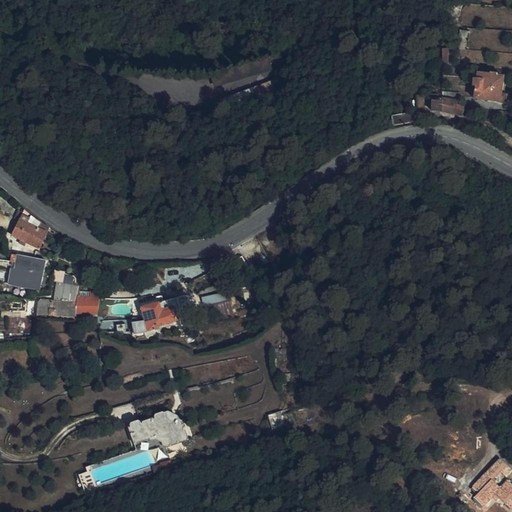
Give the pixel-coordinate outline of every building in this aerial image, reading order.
[(469,53),(473,35),(463,33),(459,52),(469,53)] [(266,69),(269,68),(267,61),(231,67),(234,85),(267,79),(266,69)] [(477,72),(476,78),(475,86),(474,98),(499,101),(500,93),(504,94),(506,75),(477,72)] [(276,78),(256,87),(260,95),(279,87),(276,78)] [(459,105),(461,93),(443,92),(442,98),(457,100),(456,105),(459,105)] [(441,110),(442,99),(437,98),(437,100),(432,99),(432,109),(441,110)] [(463,106),(459,105),(456,105),(457,100),(442,98),(442,99),(441,110),(441,111),(462,113),(463,106)] [(392,114),(393,124),(418,120),(416,110),(392,114)] [(32,217),(22,209),(21,213),(17,221),(11,236),(19,239),(25,242),(39,248),(48,228),(32,217)] [(17,221),(21,213),(16,211),(13,219),(17,221)] [(34,257),(15,255),(15,257),(9,256),(8,263),(10,262),(14,263),(13,269),(10,268),(8,284),(39,288),(44,259),(34,257)] [(250,267),(242,256),(236,260),(230,263),(238,275),(250,267)] [(233,308),(230,292),(204,298),(207,314),(233,308)] [(156,297),(156,298),(158,304),(165,302),(163,296),(163,295),(156,297)] [(99,298),(77,297),(77,299),(77,302),(76,311),(98,312),(99,298)] [(165,302),(158,304),(142,309),(146,322),(133,322),(134,332),(178,320),(177,318),(184,316),(177,298),(165,302)] [(76,311),(77,302),(42,300),(41,311),(46,311),(45,314),(75,315),(76,311)] [(289,368),(289,348),(281,348),(282,354),(279,354),(279,361),(282,361),(282,368),(289,368)] [(140,429),(130,432),(134,445),(155,438),(163,441),(164,444),(166,449),(171,447),(188,441),(184,428),(182,422),(165,413),(163,417),(141,424),(139,425),(140,429)] [(155,438),(134,445),(136,451),(154,445),(155,447),(164,444),(163,441),(155,438)] [(155,447),(154,445),(136,451),(86,468),(88,473),(78,475),(85,495),(86,495),(172,469),(171,464),(166,449),(164,444),(155,447)] [(179,461),(171,464),(172,469),(181,467),(179,461)] [(508,511),(510,511),(511,511),(511,485),(507,481),(499,489),(493,483),(500,474),(505,478),(511,472),(501,463),(475,492),(481,497),(477,502),(488,511),(494,505),(497,507),(500,505),(508,511)]
